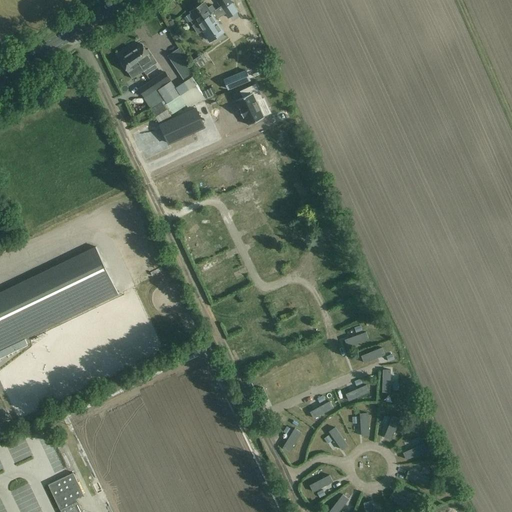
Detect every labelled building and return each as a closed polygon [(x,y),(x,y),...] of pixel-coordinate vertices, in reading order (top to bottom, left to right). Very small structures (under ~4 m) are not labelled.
[(225,12),(228,16),(237,10),(231,1),(222,7),(225,12)] [(212,5),(208,7),(204,2),(191,11),(191,12),(187,15),(193,25),(215,11),(212,5)] [(198,32),(202,29),(210,39),(209,38),(222,30),(222,31),(223,30),(215,18),(225,12),(222,7),(215,11),(193,25),(198,32)] [(196,62),(229,41),(224,32),(190,53),(196,62)] [(141,43),(130,51),(139,64),(143,72),(154,64),(157,62),(148,49),(146,50),(141,43)] [(130,51),(119,59),(131,77),(132,79),(143,72),(139,64),(130,51)] [(223,65),(231,59),(224,51),(217,57),(223,65)] [(246,70),(225,79),(229,89),(250,80),(246,70)] [(171,79),(165,71),(139,88),(145,97),(171,79)] [(171,80),(158,89),(167,102),(163,104),(170,115),(187,104),(188,106),(189,108),(207,99),(204,95),(195,82),(180,93),(176,88),(171,80)] [(248,125),(264,117),(263,117),(263,116),(257,102),(262,99),(255,84),(241,91),(243,97),(236,100),(237,100),(241,108),(240,108),(239,108),(243,117),(244,117),(244,116),(248,124),(248,125)] [(151,108),(160,123),(171,116),(170,115),(163,104),(161,101),(164,99),(157,89),(144,98),(151,108)] [(130,94),(117,101),(125,116),(139,109),(130,94)] [(196,108),(160,125),(168,143),(205,126),(196,108)] [(155,133),(136,141),(150,174),(149,175),(157,194),(175,186),(177,193),(192,187),(177,152),(166,157),(155,133)] [(220,155),(231,152),(227,140),(216,144),(220,155)] [(230,173),(240,169),(236,161),(226,165),(230,173)] [(236,183),(242,194),(251,189),(245,179),(236,183)] [(244,203),(250,212),(260,206),(254,197),(244,203)] [(326,198),(315,198),(316,210),(327,209),(326,198)] [(268,212),(272,220),(293,211),(289,203),(268,212)] [(261,220),(266,218),(264,212),(258,214),(261,220)] [(241,228),(248,222),(242,214),(235,220),(241,228)] [(299,220),(293,225),(298,229),(303,225),(299,220)] [(177,227),(181,238),(186,236),(182,225),(177,227)] [(259,225),(245,232),(249,238),(262,232),(259,225)] [(288,254),(295,251),(285,229),(278,233),(288,254)] [(186,251),(195,248),(192,241),(184,244),(186,251)] [(342,242),(329,248),(332,255),(345,248),(342,242)] [(0,357),(28,344),(25,338),(118,293),(95,246),(0,291),(0,357)] [(188,256),(192,266),(204,260),(200,251),(188,256)] [(274,252),(263,257),(267,266),(278,262),(274,252)] [(204,267),(194,273),(199,281),(209,275),(204,267)] [(325,280),(342,274),(341,269),(323,275),(325,280)] [(203,284),(208,300),(219,296),(214,280),(203,284)] [(296,286),(290,290),(293,295),(300,291),(296,286)] [(335,309),(337,319),(363,312),(360,303),(335,309)] [(239,306),(227,310),(229,315),(240,311),(239,306)] [(296,307),(277,315),(281,324),(300,316),(296,307)] [(374,321),(351,330),(355,342),(379,333),(374,321)] [(316,331),(320,339),(329,334),(325,326),(316,331)] [(238,330),(229,329),(228,336),(238,337),(238,330)] [(301,334),(293,338),(297,347),(306,343),(301,334)] [(236,339),(242,354),(252,350),(246,335),(236,339)] [(382,342),(359,351),(363,362),(386,353),(382,342)] [(260,358),(263,367),(270,365),(267,356),(260,358)] [(307,366),(311,375),(323,370),(319,360),(307,366)] [(293,364),(283,366),(285,377),(295,375),(293,364)] [(385,374),(383,398),(394,399),(396,375),(385,374)] [(350,386),(349,400),(375,400),(375,386),(350,386)] [(268,398),(263,387),(257,390),(263,401),(268,398)] [(327,398),(307,417),(315,426),(336,407),(327,398)] [(373,410),(364,410),(365,431),(373,431),(373,410)] [(390,415),(377,438),(389,445),(402,422),(390,415)] [(292,426),(284,449),(295,453),(303,431),(292,426)] [(334,426),(324,435),(342,452),(351,444),(334,426)] [(422,440),(400,447),(404,459),(426,452),(422,440)] [(364,463),(367,469),(382,463),(379,457),(364,463)] [(327,465),(305,481),(312,491),(335,475),(327,465)] [(407,468),(405,477),(432,484),(433,472),(407,468)] [(57,479),(48,484),(48,485),(59,507),(60,509),(61,511),(82,511),(76,498),(84,495),(73,472),(69,474),(57,479)] [(400,488),(390,494),(400,511),(403,511),(411,508),(400,488)] [(348,489),(334,506),(340,511),(341,511),(356,496),(348,489)] [(430,509),(441,504),(438,497),(427,503),(430,509)] [(377,511),(377,498),(367,498),(366,511),(377,511)]
